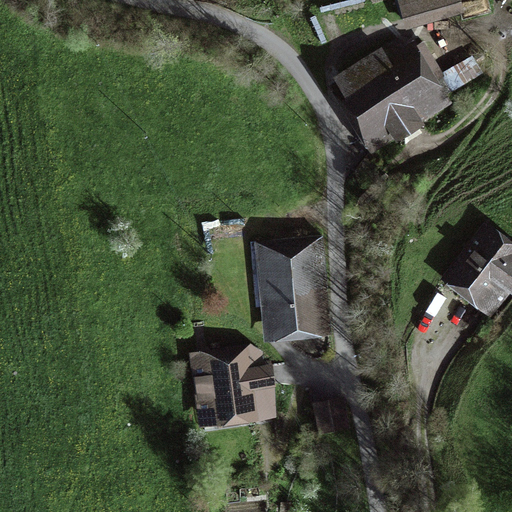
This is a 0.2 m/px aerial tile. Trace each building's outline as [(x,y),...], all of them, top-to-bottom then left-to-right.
[(456,0),(401,0),(406,16),(457,2),(456,0)] [(338,80),(379,146),(448,104),(434,80),(441,76),(420,43),(406,52),(398,38),(339,74),(336,76),(338,80)] [(491,312),(492,313),(511,289),(511,241),(486,221),(442,277),(450,283),(456,275),(496,306),(491,312)] [(318,323),(313,272),(325,271),(321,234),(256,241),(261,294),(263,294),(264,305),(274,304),(276,327),(318,323)] [(249,354),(195,361),(202,416),(257,408),(249,354)] [(315,403),(320,430),(348,425),(343,398),(315,403)]
